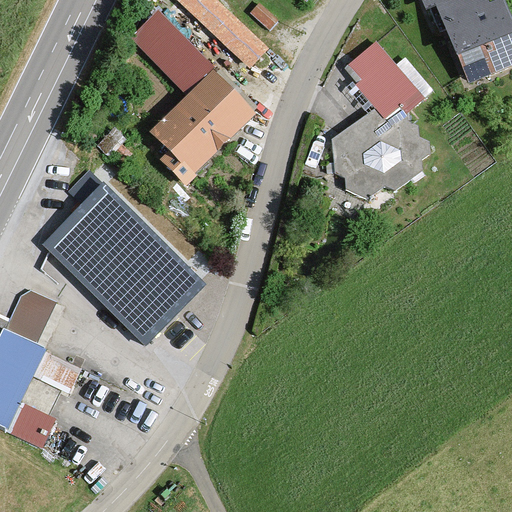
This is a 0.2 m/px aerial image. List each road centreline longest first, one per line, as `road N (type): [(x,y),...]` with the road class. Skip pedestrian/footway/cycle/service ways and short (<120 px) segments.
road 1 (tertiary): [(107,511),(166,449),(228,336),(301,92),(349,0)]
road 2 (primary): [(0,183),(89,0)]
